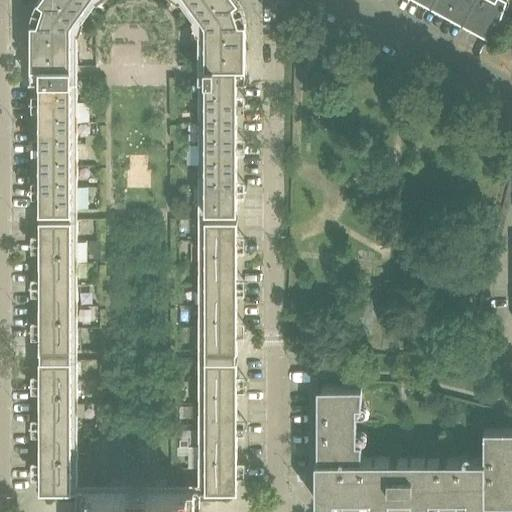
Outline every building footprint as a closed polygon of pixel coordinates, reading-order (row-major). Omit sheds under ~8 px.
[(39,0),(42,5),(37,19),(31,19),(31,65),(39,65),(39,207),(78,207),(78,40),(72,40),(72,20),(86,0),(190,0),(205,21),(205,40),(200,40),(200,207),(237,207),(237,65),(246,65),(246,19),(239,19),(234,1),(235,0),(39,0)] [(425,0),(488,36),(501,14),(505,0),(425,0)] [(329,37),(332,32),(310,21),(302,35),(324,47),(329,37)] [(39,490),(77,490),(78,490),(78,488),(78,357),(78,348),(77,216),(39,216),(39,490)] [(200,489),(201,489),(237,489),(237,358),(237,349),(237,217),(200,216),(200,349),(200,357),(200,488),(200,489)] [(363,403),(363,384),(319,384),(319,456),(317,456),(317,501),(335,501),(335,494),(372,494),(372,501),(392,501),(392,495),(414,495),(414,500),(432,500),(432,495),(468,495),(468,500),(511,499),(511,426),(486,427),(486,455),(363,455),(363,438),(357,438),(357,403),(363,403)] [(200,511),(201,489),(200,489),(200,488),(145,488),(145,491),(133,491),(133,487),(78,488),(78,490),(77,490),(76,511),(200,511)]
